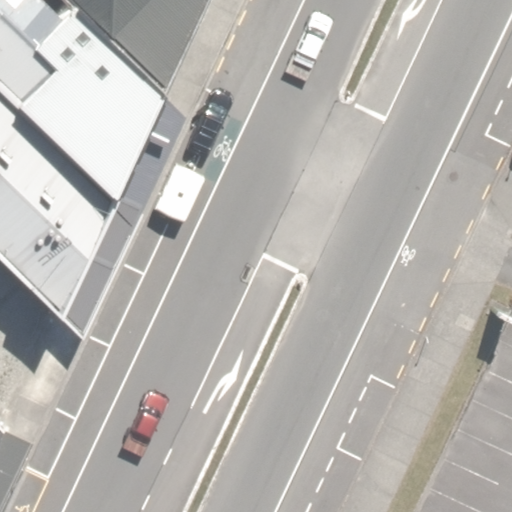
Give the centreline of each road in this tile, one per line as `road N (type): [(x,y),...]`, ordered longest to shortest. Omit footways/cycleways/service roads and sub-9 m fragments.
road 1 (primary): [(98,511),(266,155)]
road 2 (primary): [(378,208),(237,511)]
road 3 (primary): [(478,0),(378,208)]
road 4 (primary): [(266,155),(339,0)]
road 5 (primary): [(266,155),(378,208)]
